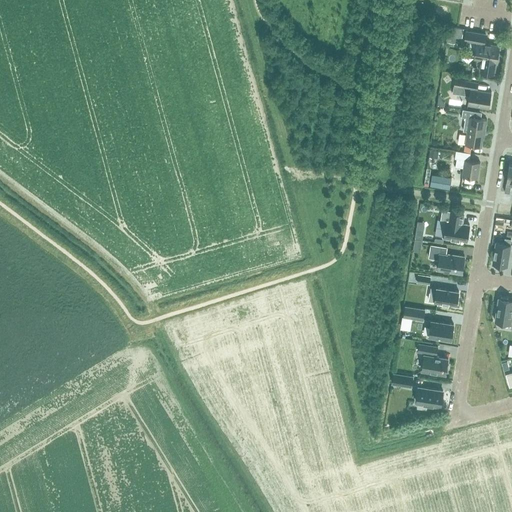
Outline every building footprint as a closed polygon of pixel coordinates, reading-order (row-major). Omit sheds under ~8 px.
[(456,36),(462,37),(462,36),(461,35),(461,31),(463,32),(463,30),(450,28),(448,41),(455,42),(456,36)] [(466,30),(465,40),(470,41),(469,47),(476,48),(475,58),(482,59),(480,71),(494,73),(496,61),(497,61),(499,45),(484,43),(486,34),(466,30)] [(479,82),(465,80),(456,78),(453,92),(469,95),(468,104),(489,107),(491,91),(477,89),(479,82)] [(463,109),(462,116),(465,117),(463,130),(467,131),(465,144),(481,147),(483,134),(484,134),(487,119),(473,117),(474,110),(463,109)] [(455,157),(457,158),(456,166),(464,167),(462,175),(477,178),(480,161),(469,160),(470,152),(456,150),(455,157)] [(450,187),(452,176),(432,173),(430,184),(450,187)] [(467,240),(470,224),(462,223),(464,213),(443,209),(441,219),(446,220),(444,236),(467,240)] [(507,265),(511,238),(505,238),(504,243),(496,241),(493,263),(496,264),(497,265),(502,266),(503,265),(507,265)] [(452,254),(448,254),(446,254),(447,247),(431,244),(429,257),(439,259),(437,268),(462,272),(465,256),(452,253),(452,254)] [(419,273),(417,281),(429,283),(430,275),(419,273)] [(431,286),(430,291),(436,292),(435,301),(441,302),(441,304),(449,305),(449,303),(457,304),(459,291),(431,286)] [(499,297),(495,320),(511,322),(511,325),(511,327),(511,299),(508,299),(508,298),(501,296),(501,298),(499,297)] [(405,305),(403,316),(423,319),(425,308),(405,305)] [(431,320),(429,335),(451,339),(454,323),(431,320)] [(448,357),(434,355),(434,353),(436,353),(438,345),(419,342),(417,350),(424,351),(422,369),(446,373),(446,371),(448,371),(449,365),(447,365),(448,357)] [(392,383),(411,386),(413,376),(394,373),(392,383)] [(441,405),(443,390),(419,386),(416,402),(418,402),(418,407),(426,408),(427,403),(441,405)]
